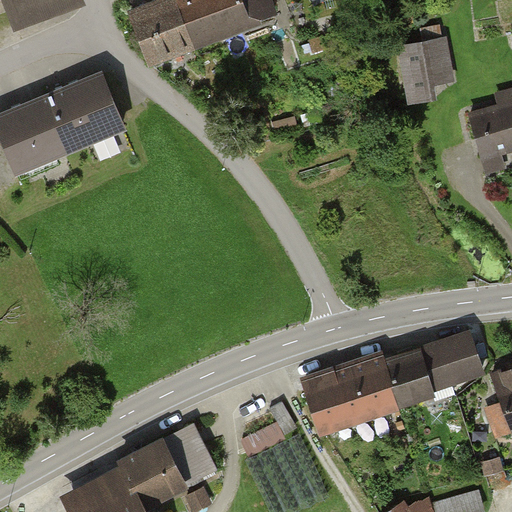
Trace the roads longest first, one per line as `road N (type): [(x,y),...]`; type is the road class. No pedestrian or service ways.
road 1 (residential): [(0,65),(74,37),(126,57),(266,194),(337,328)]
road 2 (tertiary): [(0,486),(145,406),(337,328)]
road 3 (tertiary): [(337,328),(511,298)]
